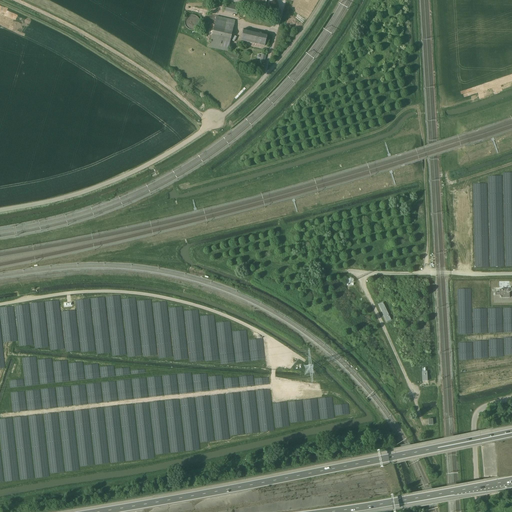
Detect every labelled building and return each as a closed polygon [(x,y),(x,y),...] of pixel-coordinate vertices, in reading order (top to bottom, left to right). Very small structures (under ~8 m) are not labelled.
[(222,0),(264,10),(266,0),(222,0)] [(226,11),(238,14),(241,7),(228,3),(226,11)] [(235,20),(216,16),(209,47),(228,51),(233,26),(234,27),(235,20)] [(244,29),(241,41),(265,46),(267,34),(244,29)] [(511,290),(511,289),(510,289),(510,288),(509,288),(508,288),(508,289),(507,289),(500,290),(500,293),(495,293),(495,295),(500,295),(500,298),(509,298),(509,293),(511,292),(511,291),(511,290)] [(379,305),(384,317),(387,322),(391,321),(383,303),(379,305)]
